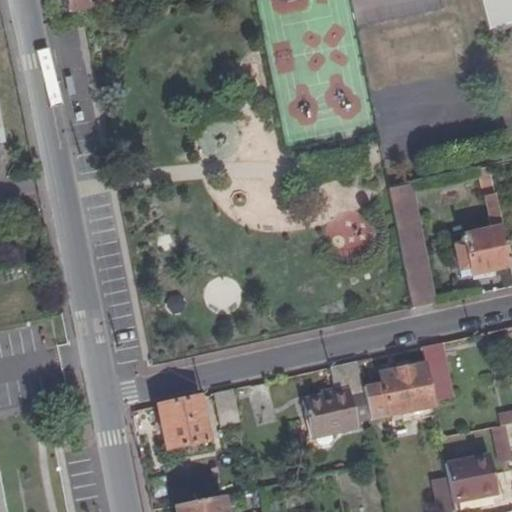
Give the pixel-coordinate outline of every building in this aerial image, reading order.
[(75,0),(79,13),(121,0),(75,0)] [(511,0),(479,0),(489,33),(511,26),(511,0)] [(490,269),(489,267),(511,262),(511,258),(491,165),(478,168),(491,228),(466,233),(467,240),(457,243),(463,270),(475,267),(476,273),(490,269)] [(406,184),(387,189),(412,309),(434,305),(406,184)] [(52,250),(48,233),(42,234),(45,251),(52,250)] [(435,345),(422,348),(427,370),(428,372),(441,369),(435,345)] [(353,396),(366,393),(359,362),(332,368),(338,393),(304,401),(309,424),(312,438),(317,437),(360,427),(353,396)] [(366,393),(373,426),(391,422),(437,412),(428,372),(427,370),(382,381),(383,389),(366,393)] [(220,423),(240,420),(234,389),(215,393),(220,423)] [(170,449),(211,441),(202,396),(160,406),(170,449)] [(241,425),(240,420),(220,423),(221,428),(241,425)] [(504,494),(496,455),(449,464),(457,503),(504,494)] [(246,504),(262,501),(259,488),(253,489),(243,492),(246,504)] [(226,511),(223,496),(175,506),(176,511),(226,511)]
